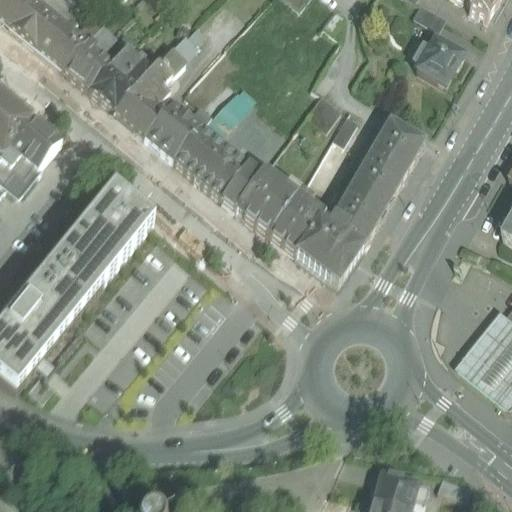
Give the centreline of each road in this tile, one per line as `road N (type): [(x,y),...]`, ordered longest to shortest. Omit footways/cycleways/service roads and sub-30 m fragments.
road 1 (unclassified): [(310,511),(302,491),(286,483),(131,504),(56,487),(0,461)]
road 2 (residential): [(245,270),(0,65)]
road 3 (tertiary): [(0,418),(94,451),(213,447)]
road 4 (secondary): [(511,96),(432,227)]
road 5 (tertiary): [(213,447),(276,444),(344,415)]
road 6 (secondary): [(399,352),(432,227)]
road 7 (secondary): [(432,227),(396,262),(356,326)]
road 8 (tertiary): [(314,384),(284,412),(213,447)]
road 9 (secondary): [(490,457),(404,374)]
